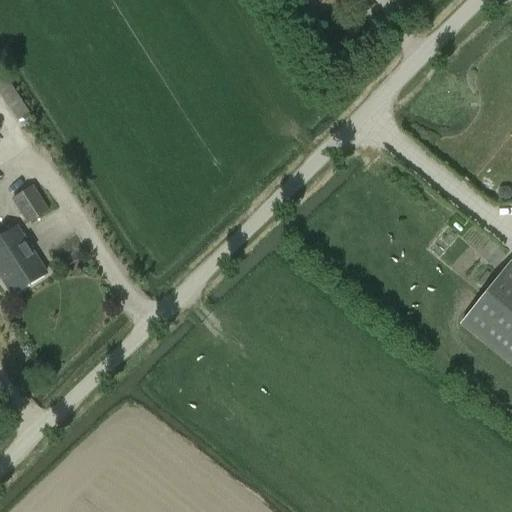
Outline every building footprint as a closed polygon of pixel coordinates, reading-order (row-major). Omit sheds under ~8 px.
[(282,5),(299,30),(343,0),(283,0),(281,3),(282,5)] [(29,113),(7,78),(0,82),(0,96),(16,121),(29,113)] [(27,225),(48,211),(32,186),(11,199),(27,225)] [(0,279),(11,296),(45,275),(16,230),(0,240),(0,279)] [(511,264),(510,263),(460,325),(511,367),(511,264)]
